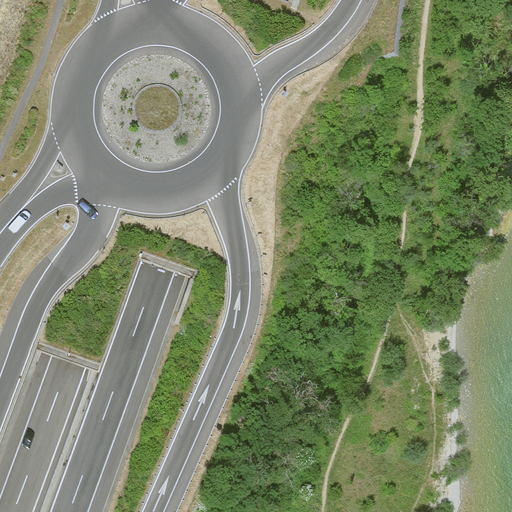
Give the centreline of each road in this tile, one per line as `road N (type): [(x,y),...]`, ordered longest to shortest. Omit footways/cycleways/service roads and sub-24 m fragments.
road 1 (motorway): [(70,511),(253,0)]
road 2 (motorway): [(194,0),(12,511)]
road 3 (motorway): [(154,511),(240,303),(240,268),(214,171)]
road 4 (motorway): [(102,173),(88,239),(44,291),(0,396)]
road 5 (motorway): [(241,100),(326,35),(352,0)]
road 6 (primary): [(241,100),(213,45),(157,23)]
road 7 (primary): [(102,173),(133,189),(167,192),(214,171)]
